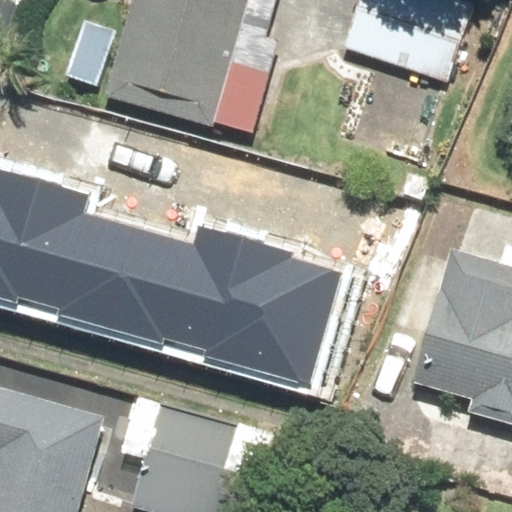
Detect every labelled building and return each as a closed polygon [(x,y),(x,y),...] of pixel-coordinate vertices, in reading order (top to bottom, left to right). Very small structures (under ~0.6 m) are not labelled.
[(278,72),(245,61),(264,0),(142,0),(114,91),(258,136),(278,72)] [(474,0),(372,0),(360,56),(457,78),(474,0)] [(0,302),(314,396),(351,273),(202,228),(196,246),(83,212),(89,193),(3,168),(0,176),(0,302)] [(511,279),(454,267),(425,395),(511,414),(511,279)] [(0,511),(84,511),(116,414),(0,376),(0,511)] [(247,511),(269,427),(169,403),(144,505),(172,511),(247,511)]
